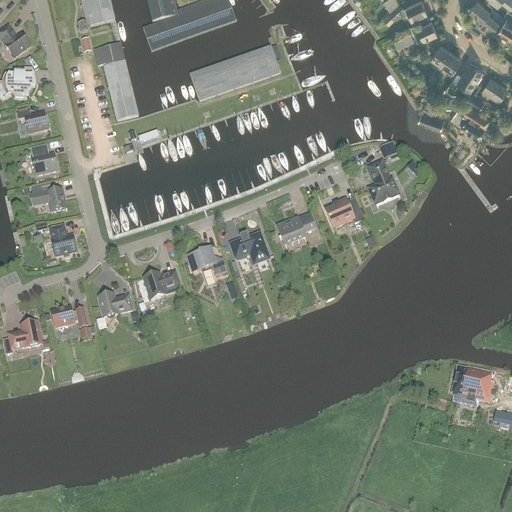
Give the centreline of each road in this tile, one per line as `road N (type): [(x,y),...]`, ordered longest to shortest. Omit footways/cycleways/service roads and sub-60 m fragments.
road 1 (residential): [(100,257),(381,150)]
road 2 (unclassified): [(100,257),(41,0)]
